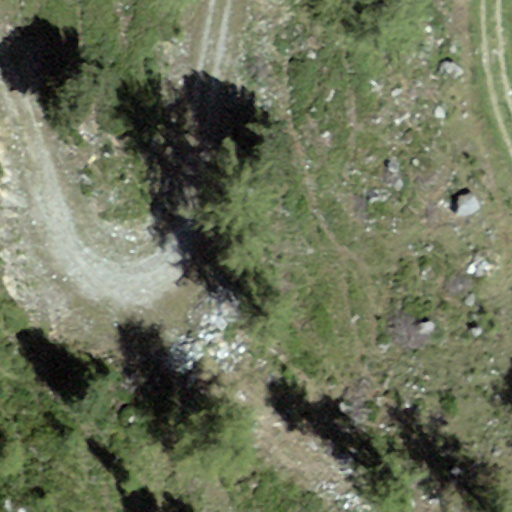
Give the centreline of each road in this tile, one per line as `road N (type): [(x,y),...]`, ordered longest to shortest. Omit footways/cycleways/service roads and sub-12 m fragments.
road 1 (track): [(262,0),(163,115),(30,66),(0,25)]
road 2 (track): [(511,133),(490,110),(511,4)]
